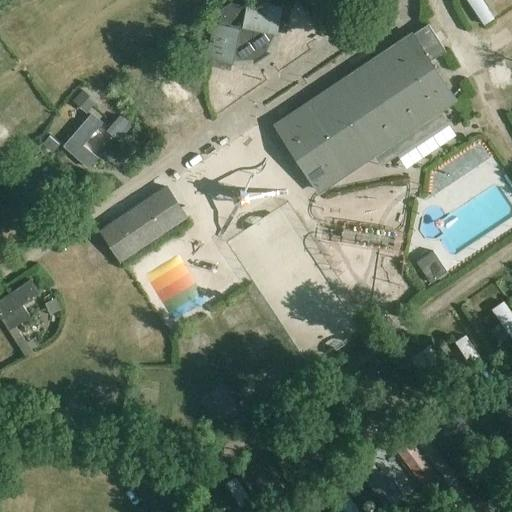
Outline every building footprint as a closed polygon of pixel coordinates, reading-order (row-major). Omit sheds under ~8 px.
[(506,0),(510,4),(511,2),(511,0),(458,0),(478,29),(495,17),(483,0),(485,0),(490,7),(501,0),(506,0)] [(282,8),(249,1),(248,7),(232,4),(224,9),(221,26),(214,24),(208,58),(233,63),(235,57),(255,56),(262,51),(271,32),(277,34),(282,8)] [(386,176),(420,154),(408,135),(456,103),(412,36),(277,126),(321,192),(374,158),(386,176)] [(158,110),(174,104),(158,63),(142,70),(158,110)] [(496,70),(483,77),(491,93),(504,86),(496,70)] [(436,151),(410,168),(425,191),(451,174),(436,151)] [(119,264),(187,219),(165,186),(97,232),(119,264)] [(431,284),(447,273),(433,252),(417,263),(431,284)] [(0,317),(10,331),(31,316),(23,304),(39,293),(30,280),(0,300),(0,317)] [(484,308),(491,323),(482,327),(488,340),(497,335),(501,344),(511,338),(511,326),(500,301),(484,308)] [(484,350),(491,360),(503,352),(496,341),(484,350)] [(34,349),(37,359),(54,352),(50,343),(34,349)] [(82,392),(103,393),(103,352),(83,352),(82,392)] [(52,363),(39,367),(43,379),(56,374),(52,363)] [(442,462),(456,454),(444,434),(431,442),(442,462)] [(410,446),(397,453),(416,490),(430,483),(410,446)] [(207,493),(213,511),(237,511),(240,511),(229,484),(207,493)] [(331,506),(336,511),(369,511),(372,509),(352,487),(331,506)]
